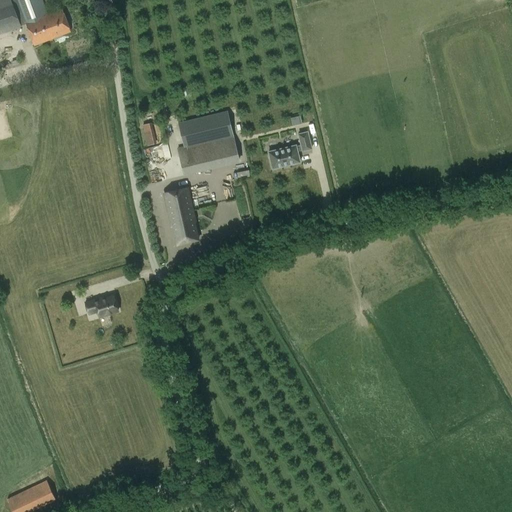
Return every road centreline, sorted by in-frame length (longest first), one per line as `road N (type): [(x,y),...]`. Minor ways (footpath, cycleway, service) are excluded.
road 1 (unclassified): [(159,298),(314,231),(511,186)]
road 2 (unclassified): [(106,511),(183,476),(190,461),(156,338),(159,298)]
road 3 (unclassified): [(159,298),(121,165),(109,65)]
